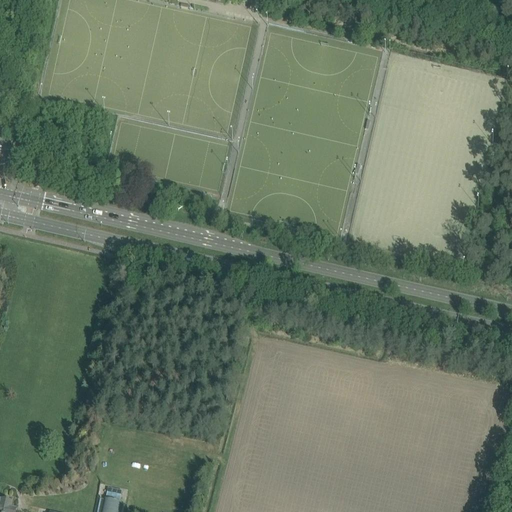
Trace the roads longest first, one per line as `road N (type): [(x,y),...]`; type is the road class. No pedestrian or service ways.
road 1 (secondary): [(0,214),(511,333)]
road 2 (secondary): [(511,311),(1,194)]
